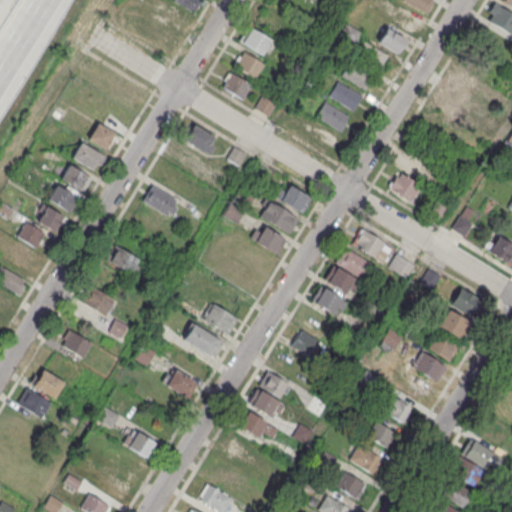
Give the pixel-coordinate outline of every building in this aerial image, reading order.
[(173,0),(191,11),(197,0),(173,0)] [(402,0),(433,0),(425,13),(402,0)] [(159,19),(185,27),(191,10),(165,2),(159,19)] [(511,32),(511,13),(495,3),(485,19),(511,34),(511,32)] [(389,19),(398,5),(422,19),(413,33),(389,19)] [(238,40),(247,25),(271,39),(262,54),(238,40)] [(377,41),(386,27),(405,38),(396,53),(377,41)] [(354,55),(363,40),(386,54),(378,69),(354,55)] [(233,66),(254,79),(263,65),(242,51),(233,66)] [(341,75),(349,60),(373,74),(364,89),(341,75)] [(446,81),(469,94),(479,79),(456,65),(446,81)] [(252,85),(230,72),(221,87),(243,100),(252,85)] [(143,88),(118,73),(108,89),(132,105),(143,88)] [(328,95),(337,81),(360,95),(352,109),(328,95)] [(432,104),(460,120),(469,104),(442,88),(432,104)] [(268,117),(275,105),(261,96),(254,109),(268,117)] [(315,115),(324,101),(348,115),(339,129),(315,115)] [(107,149),(115,132),(97,122),(88,140),(107,149)] [(303,137),(312,122),(335,136),(327,151),(303,137)] [(182,141),(208,156),(218,139),(192,124),(182,141)] [(102,154),(81,141),(71,158),(93,170),(102,154)] [(226,160),(238,167),(246,155),(233,147),(226,160)] [(420,180),(428,165),(405,152),(396,167),(420,180)] [(59,178),(82,192),(91,177),(68,163),(59,178)] [(206,183),(221,191),(230,174),(215,166),(206,183)] [(420,186),(397,173),(387,189),(411,202),(420,186)] [(276,195),(297,215),(309,202),(288,182),(276,195)] [(47,198),(68,211),(77,196),(56,183),(47,198)] [(142,200),(168,218),(179,202),(153,184),(142,200)] [(259,217),(288,234),(298,218),(268,201),(259,217)] [(35,219),(55,231),(64,216),(45,204),(35,219)] [(45,232),(26,221),(17,236),(36,247),(45,232)] [(249,239),(275,254),(284,239),(258,224),(249,239)] [(390,249),(361,230),(351,245),(380,264),(390,249)] [(511,251),(511,243),(495,233),(485,250),(506,262),(511,251)] [(0,253),(0,255),(24,268),(33,251),(8,239),(0,253)] [(132,279),(143,267),(119,244),(108,255),(132,279)] [(369,265),(343,249),(335,263),(361,278),(369,265)] [(404,280),(413,267),(396,254),(387,267),(404,280)] [(0,284),(19,295),(26,279),(0,265),(0,284)] [(346,294),(354,278),(331,266),(323,282),(346,294)] [(439,276),(428,270),(420,283),(431,290),(439,276)] [(80,302),(105,317),(115,300),(90,286),(80,302)] [(336,315),(345,301),(319,286),(311,301),(336,315)] [(471,317),(480,300),(458,287),(449,304),(471,317)] [(237,318),(211,302),(202,317),(227,334),(237,318)] [(459,340),(468,323),(446,310),(436,328),(459,340)] [(121,337),(126,325),(114,320),(109,333),(121,337)] [(182,337),(212,357),(222,342),(193,322),(182,337)] [(310,356),(319,340),(299,329),(290,345),(310,356)] [(58,350),(83,361),(91,341),(66,331),(58,350)] [(382,341),(392,347),(398,337),(389,331),(382,341)] [(446,360),(454,344),(434,334),(426,350),(446,360)] [(434,381),(443,365),(421,353),(413,369),(434,381)] [(31,384),(54,399),(65,382),(42,367),(31,384)] [(185,397),(195,381),(174,368),(164,384),(185,397)] [(248,405),(274,419),(283,402),(281,400),(290,383),(266,370),(257,387),(258,387),(248,405)] [(20,409),(44,417),(50,399),(26,391),(20,409)] [(380,410),(400,425),(411,410),(390,395),(380,410)] [(326,404),(315,397),(307,407),(319,415),(326,404)] [(111,428),(119,415),(105,407),(97,419),(111,428)] [(262,431),(271,437),(276,429),(246,410),(236,425),(257,438),(262,431)] [(395,433),(373,422),(366,437),(387,448),(395,433)] [(292,435),(303,443),(311,432),(299,424),(292,435)] [(155,440),(129,427),(121,444),(147,457),(155,440)] [(229,449),(252,464),(261,449),(238,434),(229,449)] [(494,453),(484,468),(460,453),(470,438),(494,453)] [(381,459),(357,443),(348,458),(372,473),(381,459)] [(274,487),(284,473),(270,462),(260,476),(274,487)] [(97,486),(123,501),(132,485),(106,470),(97,486)] [(365,484),(345,471),(335,485),(355,499),(365,484)] [(469,491),(460,507),(436,492),(445,477),(469,491)] [(197,500),(218,511),(222,511),(231,497),(206,483),(197,500)] [(106,511),(110,506),(88,492),(79,507),(86,511),(106,511)] [(319,511),(347,511),(349,508),(325,494),(316,510),(319,511)] [(458,511),(457,511),(424,511),(433,496),(458,511)]
